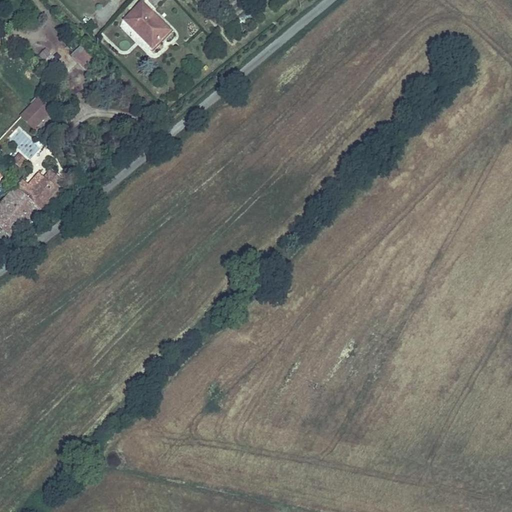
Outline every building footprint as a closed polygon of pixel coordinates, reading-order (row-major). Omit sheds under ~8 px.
[(120,19),(146,43),(163,27),(138,4),(120,19)] [(152,11),(148,13),(163,27),(146,43),(149,47),(169,29),(152,11)] [(83,41),(69,53),(88,73),(101,62),(83,41)] [(37,43),(33,49),(41,55),(45,48),(37,43)] [(39,97),(19,114),(33,130),(53,112),(39,97)] [(0,219),(2,222),(11,213),(15,216),(24,210),(26,212),(27,213),(28,214),(29,215),(54,188),(50,185),(53,181),(43,171),(38,176),(35,174),(19,192),(12,186),(0,198),(0,219)] [(0,220),(0,229),(8,232),(28,214),(27,213),(26,212),(24,210),(15,216),(11,213),(2,222),(0,220)]
